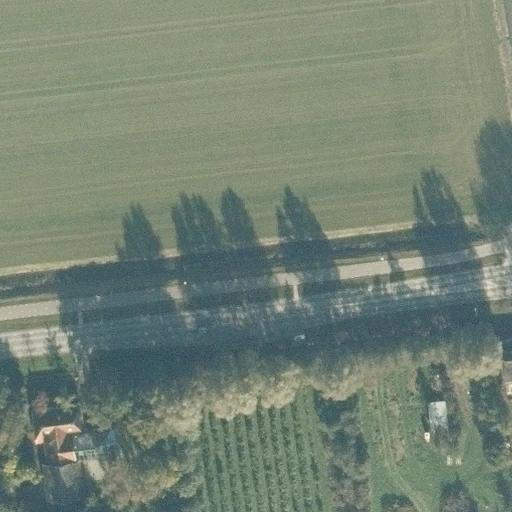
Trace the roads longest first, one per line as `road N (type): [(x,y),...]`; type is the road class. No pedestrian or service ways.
road 1 (primary): [(0,346),(353,303)]
road 2 (primary): [(511,269),(371,293),(353,303)]
road 3 (primary): [(353,303),(511,290)]
